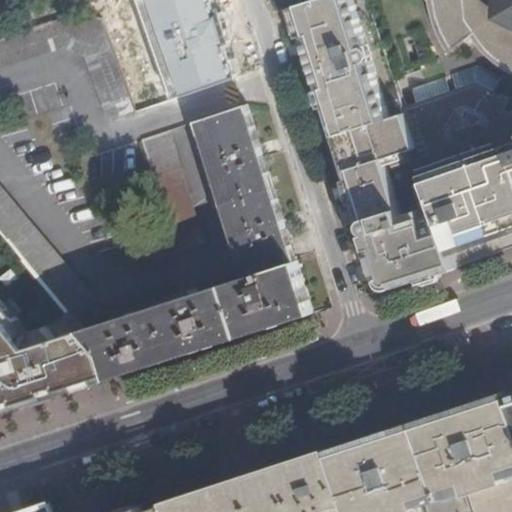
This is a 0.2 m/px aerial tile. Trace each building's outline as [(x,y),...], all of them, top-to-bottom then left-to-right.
[(143,0),(175,99),(243,77),(218,0),(143,0)] [(371,55),(352,0),(330,0),(316,5),(282,15),(304,85),(323,145),(362,133),(394,123),(392,117),(371,55)] [(511,0),(430,0),(435,18),(444,36),(452,50),(464,42),(475,35),(493,54),(508,65),(511,66),(511,0)] [(109,120),(136,110),(102,20),(82,12),(47,23),(6,37),(0,38),(0,67),(63,48),(86,56),(109,120)] [(407,112),(392,117),(394,123),(422,204),(447,278),(511,253),(511,130),(508,120),(499,123),(494,120),(500,108),(490,104),(485,105),(483,100),(489,88),(466,76),(442,85),(447,98),(440,100),(434,87),(403,98),(407,112)] [(113,373),(313,308),(248,105),(199,120),(249,275),(86,327),(106,350),(113,373)] [(362,133),(323,145),(355,243),(374,302),(447,278),(422,204),(394,123),(362,133)] [(207,242),(171,130),(142,139),(179,251),(207,242)] [(0,226),(77,317),(99,299),(0,182),(0,226)] [(30,346),(0,305),(0,413),(113,373),(106,350),(86,327),(66,333),(30,346)] [(464,411),(418,426),(433,468),(442,492),(467,484),(477,511),(511,511),(511,400),(510,395),(492,401),(464,411)] [(433,468),(418,426),(382,438),(348,449),(334,454),(353,511),(422,511),(420,506),(444,498),(442,492),(433,468)] [(353,511),(334,454),(333,451),(251,478),(171,504),(173,511),(353,511)] [(57,511),(54,501),(23,511),(19,511),(57,511)]
